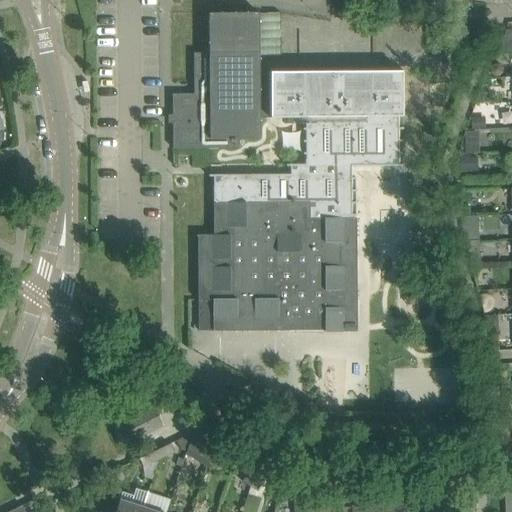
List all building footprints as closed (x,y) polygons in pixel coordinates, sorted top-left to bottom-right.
[(259,137),(258,52),(258,12),(208,13),(208,53),(193,53),(194,94),(172,94),(172,148),(238,148),(238,138),(259,137)] [(265,12),(265,31),(281,32),(281,13),(265,12)] [(511,29),(506,30),(500,53),(511,52),(511,29)] [(356,331),(356,202),(356,178),(351,178),(351,167),(403,166),(402,70),(270,71),(270,119),(305,119),(305,129),(303,129),(303,131),(305,131),(305,141),(303,141),(303,143),(305,143),(305,154),(303,154),(303,155),(305,155),(305,165),(286,165),(286,167),(290,167),(290,177),(208,177),(208,179),(213,179),(213,204),(215,204),(215,235),(197,235),(197,236),(199,236),(199,299),(197,299),(197,300),(198,300),(199,330),(212,330),(212,331),(214,331),(214,329),(276,329),(276,330),(278,330),(278,329),(324,329),(324,332),(356,331)] [(123,444),(139,436),(162,425),(153,407),(114,426),(123,444)] [(216,447),(209,443),(192,434),(187,449),(200,457),(207,462),(216,447)] [(158,458),(173,451),(169,444),(154,451),(158,458)] [(216,447),(207,462),(215,466),(223,451),(216,447)] [(157,459),(158,458),(154,451),(139,458),(143,466),(144,476),(151,479),(157,459)] [(250,485),(258,472),(251,467),(243,481),(250,485)] [(258,490),(266,476),(258,472),(250,485),(258,490)] [(140,511),(147,492),(135,488),(133,495),(122,491),(119,500),(115,511),(140,511)] [(155,511),(143,508),(148,492),(147,492),(140,511),(155,511)] [(390,511),(399,511),(399,497),(390,498),(390,511)] [(399,497),(399,511),(407,511),(407,497),(399,497)] [(327,511),(327,508),(326,501),(311,501),(303,502),(303,511),(327,511)] [(295,511),(303,511),(303,502),(295,502),(295,511)]
